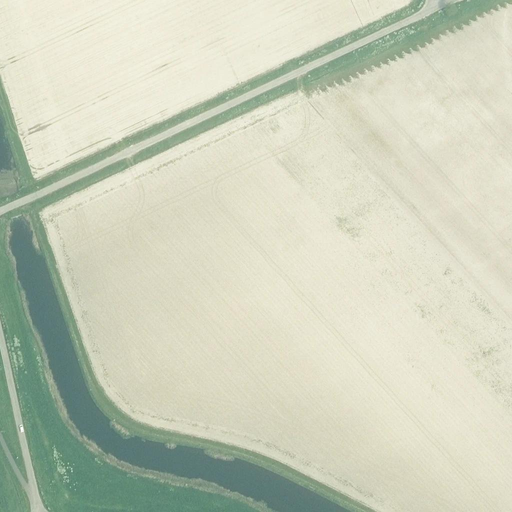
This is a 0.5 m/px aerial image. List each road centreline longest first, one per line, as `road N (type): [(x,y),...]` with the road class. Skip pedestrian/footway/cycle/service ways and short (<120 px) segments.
road 1 (unclassified): [(0,210),(436,7)]
road 2 (unclassified): [(32,494),(0,346)]
